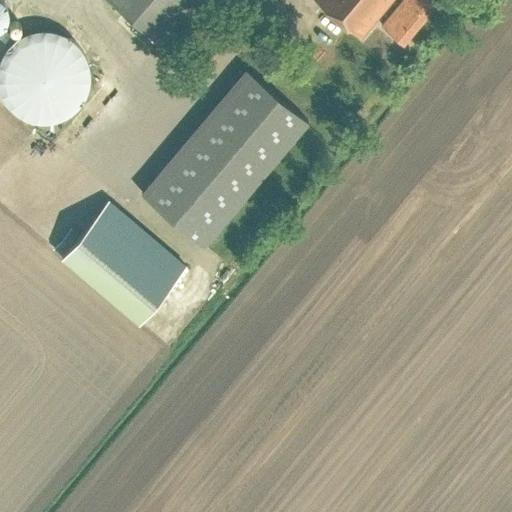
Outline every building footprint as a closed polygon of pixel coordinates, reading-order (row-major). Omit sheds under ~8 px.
[(111,0),(161,42),(196,0),(111,0)] [(319,0),(361,35),(390,0),(319,0)] [(433,0),(400,0),(382,23),(402,39),(433,0)] [(41,120),(47,120),(52,120),(58,118),(63,116),(68,114),(72,111),(76,108),(80,104),(83,99),(86,94),(88,89),(90,84),(91,79),(91,73),(91,68),(90,63),(88,57),(86,52),(83,48),(80,43),(76,39),(72,36),(68,33),(63,30),(58,28),(52,27),(47,27),(41,27),(36,27),(31,28),(26,30),(21,33),(16,36),(12,39),(8,43),(5,48),(2,52),(0,57),(0,89),(2,94),(5,99),(8,104),(12,108),(16,111),(21,114),(26,117),(31,118),(36,120),(41,120)] [(206,245),(308,120),(246,68),(140,190),(206,245)] [(8,201),(1,210),(20,226),(27,217),(8,201)] [(60,256),(137,322),(171,283),(94,216),(60,256)]
